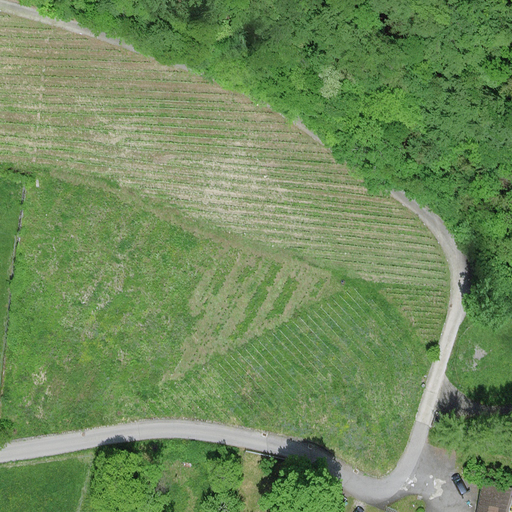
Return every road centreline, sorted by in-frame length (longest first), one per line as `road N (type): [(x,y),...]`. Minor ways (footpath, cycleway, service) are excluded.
road 1 (track): [(407,469),(454,300),(447,246),(416,211),(292,125),(113,38),(0,4)]
road 2 (unclassified): [(0,454),(147,429),(194,429),(269,441),(371,488),(395,485),(407,469)]
